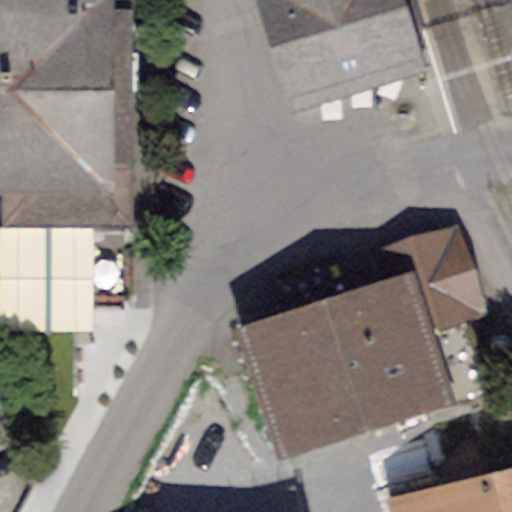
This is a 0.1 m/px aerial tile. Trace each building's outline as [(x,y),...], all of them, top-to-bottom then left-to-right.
[(0,0),(0,192),(7,193),(6,301),(22,329),(73,329),(89,299),(130,300),(131,0),(0,0)] [(282,0),(309,86),(395,60),(377,1),(380,0),(282,0)] [(381,262),(393,299),(394,301),(403,298),(410,321),(458,305),(461,314),(476,309),(452,239),(381,262)] [(490,400),(461,314),(458,305),(410,321),(403,298),(394,301),(393,299),(297,330),(293,319),(251,333),(263,371),(268,369),(291,438),(429,392),(438,417),(490,400)] [(429,488),(391,497),(394,511),(511,511),(511,474),(430,494),(429,488)]
